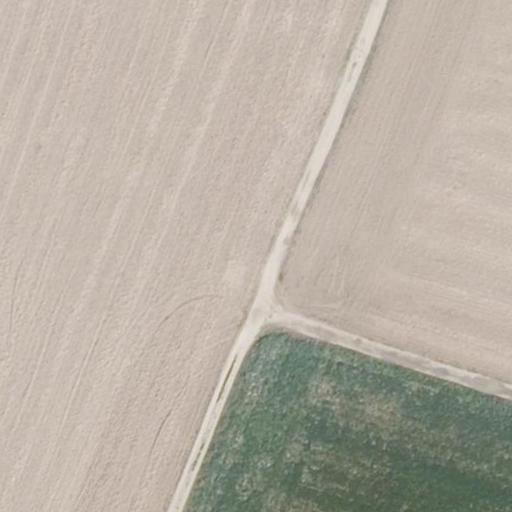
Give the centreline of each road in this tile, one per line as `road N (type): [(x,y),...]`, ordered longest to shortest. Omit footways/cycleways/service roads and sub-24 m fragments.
road 1 (track): [(383,0),(263,314),(176,511)]
road 2 (track): [(263,314),(511,394)]
